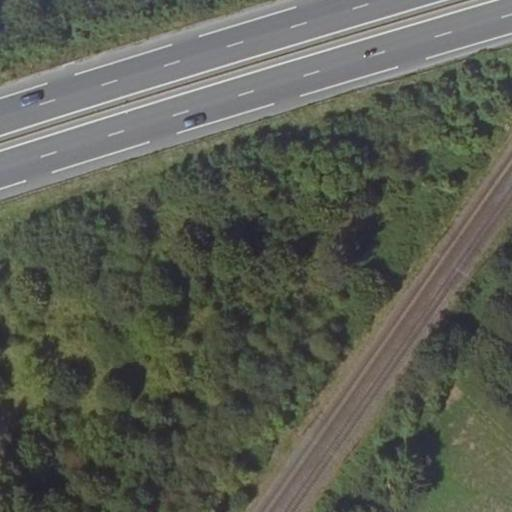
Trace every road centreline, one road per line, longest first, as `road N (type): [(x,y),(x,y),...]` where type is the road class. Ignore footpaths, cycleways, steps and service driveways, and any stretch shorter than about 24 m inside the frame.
road 1 (trunk): [(0,173),(511,18)]
road 2 (trunk): [(386,0),(0,119)]
